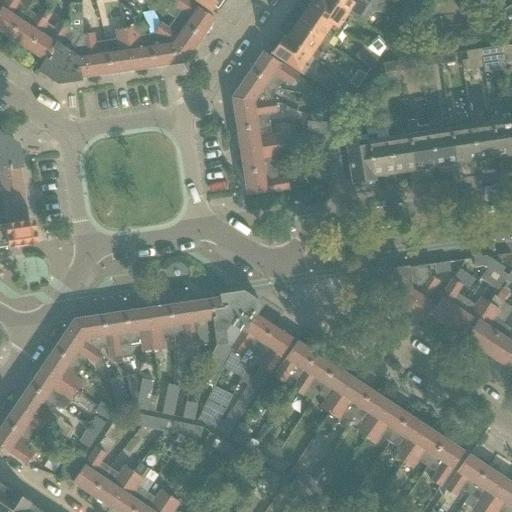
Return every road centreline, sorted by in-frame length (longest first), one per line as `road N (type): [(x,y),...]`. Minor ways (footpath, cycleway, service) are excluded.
road 1 (residential): [(511,426),(277,273)]
road 2 (residential): [(277,273),(318,224),(511,196)]
road 3 (residential): [(176,126),(261,0)]
